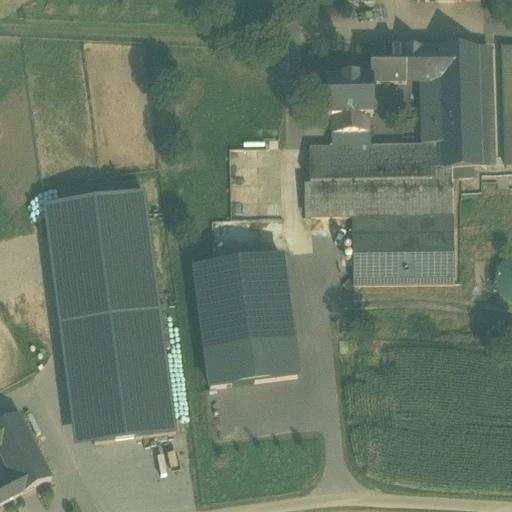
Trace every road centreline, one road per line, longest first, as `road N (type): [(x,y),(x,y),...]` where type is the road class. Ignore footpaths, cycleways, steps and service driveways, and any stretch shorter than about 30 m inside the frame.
road 1 (track): [(0,35),(511,41)]
road 2 (track): [(321,266),(335,504)]
road 3 (unclassified): [(281,511),(335,504),(488,511)]
road 4 (track): [(321,309),(511,319)]
